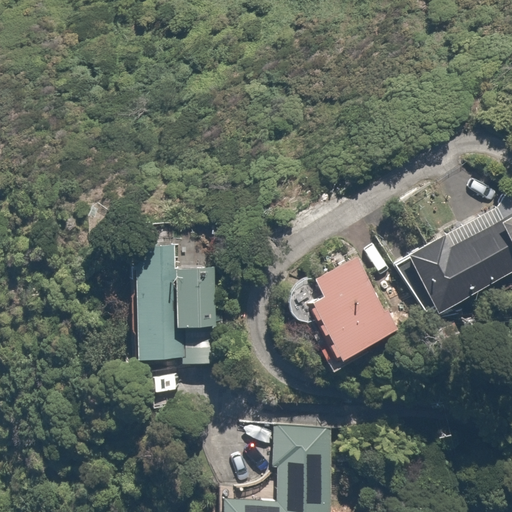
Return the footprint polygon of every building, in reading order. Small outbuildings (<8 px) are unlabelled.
[(511,206),(500,212),(511,237),(511,206)] [(507,267),(491,235),(452,254),(439,227),(404,244),(433,303),(507,267)] [(174,256),(174,234),(129,235),(131,350),(179,349),(178,319),(207,319),(206,255),(174,256)] [(306,287),(328,350),(385,329),(357,248),(310,265),(316,283),(306,287)] [(185,378),(153,377),(153,395),(185,395),(185,378)] [(322,511),(328,426),(269,422),(266,458),(272,458),(270,494),(218,491),(216,511),(322,511)]
